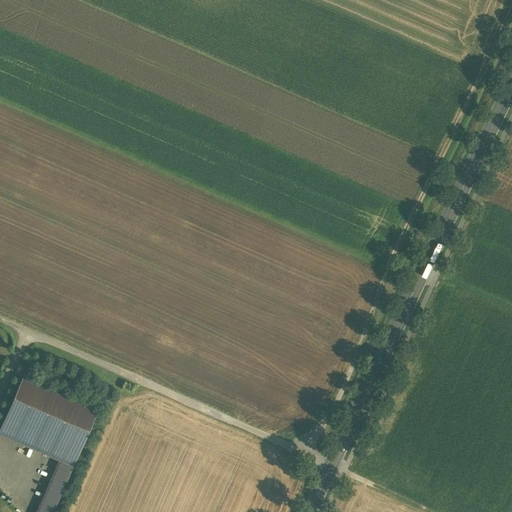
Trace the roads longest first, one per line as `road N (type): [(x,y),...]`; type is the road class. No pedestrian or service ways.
road 1 (track): [(511,2),(391,256),(337,397),(304,453)]
road 2 (primary): [(315,511),(511,98)]
road 3 (track): [(33,337),(425,511)]
